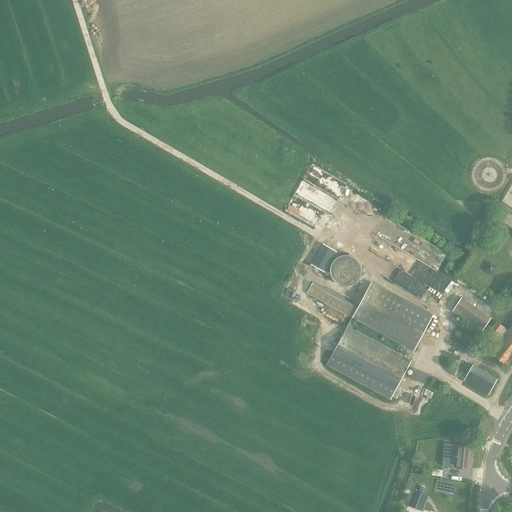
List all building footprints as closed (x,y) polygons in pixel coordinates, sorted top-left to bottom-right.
[(331,248),(317,273),(324,277),(338,252),(331,248)] [(490,262),(485,270),(492,274),(497,267),(490,262)] [(348,326),(333,354),(326,366),(391,400),(412,361),(352,329),(357,320),(414,351),(433,315),(372,282),(359,307),(313,283),(307,293),(353,317),(348,326)] [(461,298),(452,312),(482,332),(491,318),(461,298)] [(506,328),(497,321),(486,335),(495,342),(506,328)] [(511,326),(492,353),(507,365),(511,359),(511,326)] [(488,395),(498,379),(473,365),(464,381),(488,395)] [(446,443),(443,466),(468,469),(470,447),(446,443)] [(414,490),(408,506),(423,511),(429,496),(414,490)]
